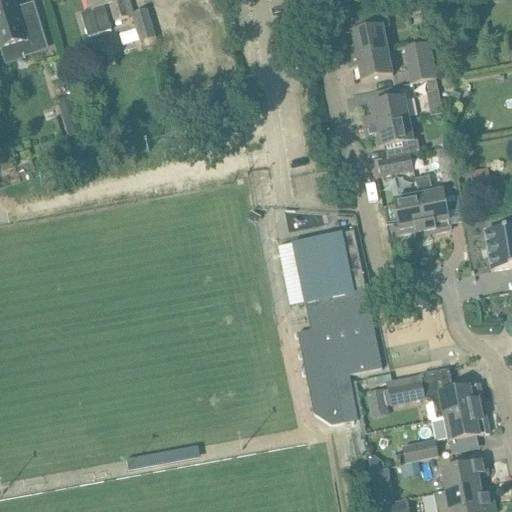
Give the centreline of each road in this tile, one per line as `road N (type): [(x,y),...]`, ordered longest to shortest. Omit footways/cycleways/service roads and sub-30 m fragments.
road 1 (residential): [(511,436),(498,369),(456,329),(447,290),(440,282),(395,279),(377,262),(360,176),(318,48),(266,38)]
road 2 (residential): [(282,197),(266,113),(266,38)]
